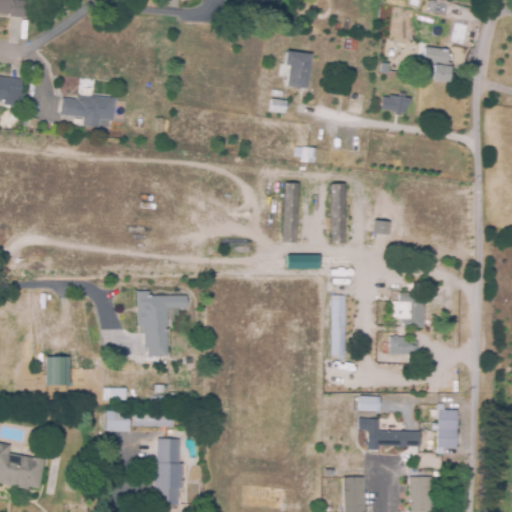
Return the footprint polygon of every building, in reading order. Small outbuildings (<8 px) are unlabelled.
[(22,20),(6,19),(7,16),(0,15),(0,0),(15,0),(23,1),(22,20)] [(421,0),(421,8),(411,7),(411,0),(421,0)] [(355,53),(333,50),(335,38),(343,39),(344,37),(357,39),(355,53)] [(446,84),(429,81),(431,65),(421,63),(423,48),(447,52),(445,64),(449,65),(446,84)] [(305,90),(284,88),(286,67),(282,66),(284,51),(309,54),(305,90)] [(18,109),(1,107),(1,103),(0,102),(0,78),(21,81),(18,109)] [(403,115),(378,111),(380,98),(386,99),(387,96),(396,97),(397,94),(403,95),(403,98),(408,99),(407,108),(404,108),(403,115)] [(97,130),(80,128),(81,119),(58,117),(59,99),(74,101),(75,97),(86,99),(86,96),(114,99),(112,123),(98,122),(97,130)] [(283,115),(267,113),(269,99),(285,101),(283,115)] [(161,134),(154,133),(156,118),(163,119),(161,134)] [(35,129),(27,128),(28,119),(36,120),(35,129)] [(306,164),(298,163),(300,149),(314,150),(313,159),(306,158),(306,164)] [(294,245),(280,244),(281,184),(296,184),(294,245)] [(328,245),(327,186),(342,185),(343,245),(328,245)] [(387,235),(387,222),(371,221),(370,234),(387,235)] [(379,242),(369,241),(370,229),(380,230),(379,242)] [(309,254),(310,269),(277,269),(277,254),(309,254)] [(166,357),(146,357),(146,348),(143,348),(143,334),(140,334),(140,327),(135,327),(135,292),(148,292),(148,296),(186,296),(186,309),(166,309),(166,357)] [(422,330),(400,329),(400,321),(388,321),(388,302),(396,303),(396,294),(423,295),(422,330)] [(343,360),(328,360),(329,296),(344,296),(343,360)] [(387,357),(386,338),(402,337),(402,345),(415,344),(415,356),(387,357)] [(51,358),(70,357),(70,386),(51,386),(51,358)] [(162,393),(153,393),(154,385),(162,385),(162,393)] [(106,388),(131,388),(131,401),(106,401),(106,388)] [(377,413),(357,411),(358,396),(378,397),(377,413)] [(444,455),(436,454),(438,404),(443,404),(443,411),(456,411),(455,449),(444,448),(444,455)] [(203,414),(187,414),(187,406),(203,407),(203,414)] [(128,432),(105,432),(105,411),(128,412),(128,432)] [(172,428),(130,427),(131,411),(173,413),(172,428)] [(377,451),(366,451),(366,431),(357,431),(357,419),(378,419),(378,432),(402,432),(402,447),(377,447),(377,451)] [(177,506),(154,506),(155,488),(152,488),(153,462),(156,462),(156,439),(179,439),(178,464),(182,464),(181,489),(178,489),(177,506)] [(47,460),(42,489),(31,487),(30,489),(0,483),(0,443),(14,446),(12,454),(47,460)] [(363,511),(342,511),(342,478),(362,478),(362,492),(364,492),(363,511)] [(407,511),(409,511),(408,478),(430,478),(430,511),(407,511)]
